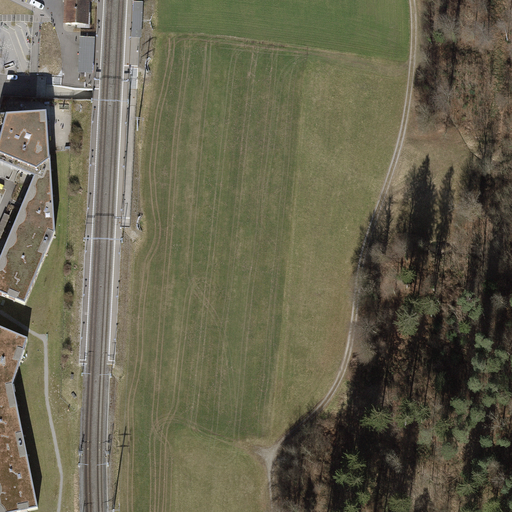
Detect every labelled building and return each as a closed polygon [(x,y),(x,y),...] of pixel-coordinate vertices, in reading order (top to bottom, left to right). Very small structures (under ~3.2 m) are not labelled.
[(87,0),(67,0),(66,24),(86,25),(87,9),(88,9),(88,3),(87,2),(87,0)] [(141,39),(143,3),(133,3),(132,38),(140,39),(141,39)] [(87,38),(80,38),(78,73),(85,74),(93,74),(95,39),(87,38)] [(0,164),(34,179),(34,180),(52,179),(48,114),(0,116),(0,164)] [(34,180),(13,230),(50,246),(55,233),(52,179),(34,180)] [(10,216),(4,214),(0,224),(0,237),(1,238),(10,216)] [(13,230),(0,261),(0,294),(25,305),(50,246),(13,230)] [(0,399),(15,397),(13,387),(28,340),(0,328),(0,399)] [(0,399),(0,451),(25,446),(15,397),(0,399)] [(0,451),(0,511),(23,511),(38,509),(25,446),(0,451)]
